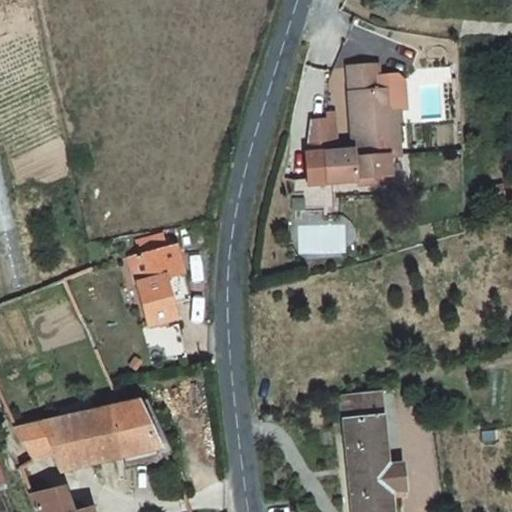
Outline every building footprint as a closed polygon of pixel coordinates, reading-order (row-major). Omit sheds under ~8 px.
[(375,122),(346,124),(350,206),(322,208),(322,200),(326,200),(326,184),(325,177),(309,177),(306,199),(304,199),(306,239),(322,238),(353,236),(353,234),(387,232),(386,212),(397,212),(394,167),(387,167),(386,146),(377,147),(376,133),(375,122)] [(395,132),(376,133),(377,147),(386,146),(387,167),(394,167),(403,166),(402,139),(395,132)] [(180,247),(126,261),(143,326),(180,317),(170,280),(188,276),(180,247)] [(188,353),(180,324),(143,333),(151,362),(188,353)] [(144,399),(113,408),(23,432),(36,466),(53,460),(60,478),(159,449),(144,399)] [(358,467),(356,446),(325,448),(330,511),(369,511),(366,466),(358,467)] [(44,497),(48,511),(90,511),(90,510),(84,511),(81,511),(75,491),(67,489),(44,497)]
